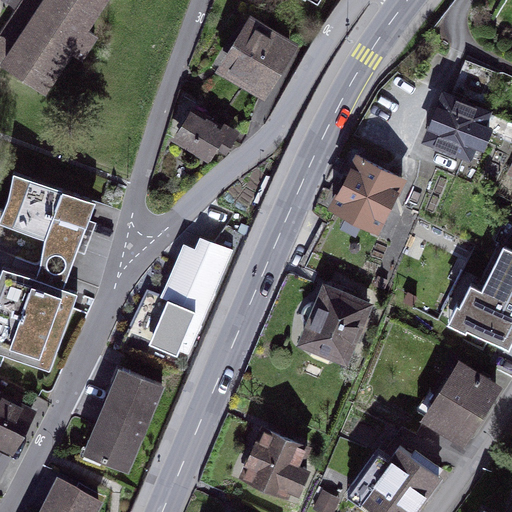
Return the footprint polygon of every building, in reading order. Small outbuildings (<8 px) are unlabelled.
[(18,8),(0,35),(0,57),(43,86),(69,48),(81,54),(94,34),(84,25),(100,0),(12,0),(11,3),(18,8)] [(304,0),(319,8),(323,0),(304,0)] [(223,69),(265,94),(293,48),(251,23),(223,69)] [(419,140),(478,165),(498,117),(439,92),(419,140)] [(192,114),(176,140),(208,159),(216,145),(225,151),(236,133),(226,127),(222,132),(192,114)] [(327,209),(380,232),(405,175),(352,152),(327,209)] [(0,222),(45,240),(78,253),(96,203),(13,171),(9,198),(0,219),(0,222)] [(450,320),(509,348),(511,342),(511,246),(504,242),(483,288),(468,281),(450,320)] [(195,350),(229,263),(185,246),(166,292),(174,295),(159,336),(195,350)] [(80,293),(2,266),(0,273),(0,350),(52,368),(80,293)] [(300,342),(345,360),(368,304),(324,286),(300,342)] [(414,411),(463,439),(494,387),(444,359),(414,411)] [(136,475),(166,388),(118,371),(88,459),(136,475)] [(34,413),(0,396),(0,447),(13,454),(34,413)] [(258,430),(241,472),(301,496),(312,468),(302,464),(308,450),(258,430)] [(381,454),(354,495),(379,511),(410,511),(434,476),(399,453),(393,462),(381,454)] [(333,466),(326,478),(348,490),(354,479),(333,466)] [(92,511),(58,496),(50,511),(92,511)]
